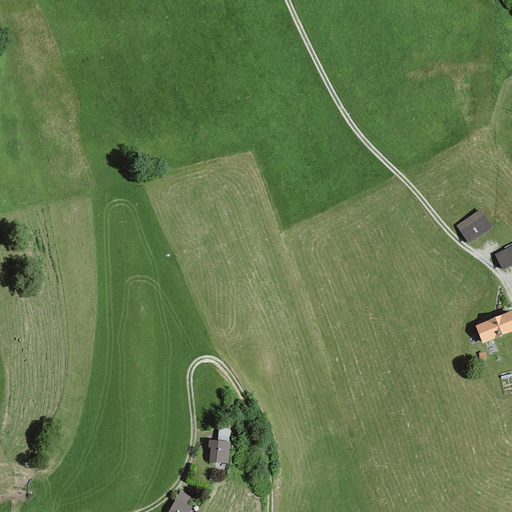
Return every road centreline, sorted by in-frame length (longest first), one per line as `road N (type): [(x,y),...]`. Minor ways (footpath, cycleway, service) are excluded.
road 1 (track): [(511,295),(350,124),(292,0)]
road 2 (track): [(142,511),(184,476),(195,432),(191,373),(205,358),(222,365),(251,408),(270,511)]
